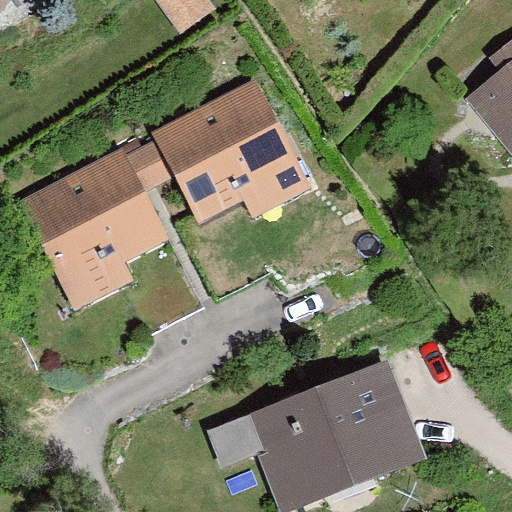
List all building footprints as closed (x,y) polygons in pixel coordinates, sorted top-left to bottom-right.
[(0,0),(0,14),(11,0),(0,0)] [(209,0),(155,0),(182,35),(217,10),(209,0)] [(511,66),(466,103),(511,161),(511,66)] [(251,88),(148,140),(192,226),(294,175),(251,88)] [(122,159),(23,207),(71,307),(171,259),(122,159)] [(380,375),(239,438),(272,511),(326,511),(423,469),(380,375)]
